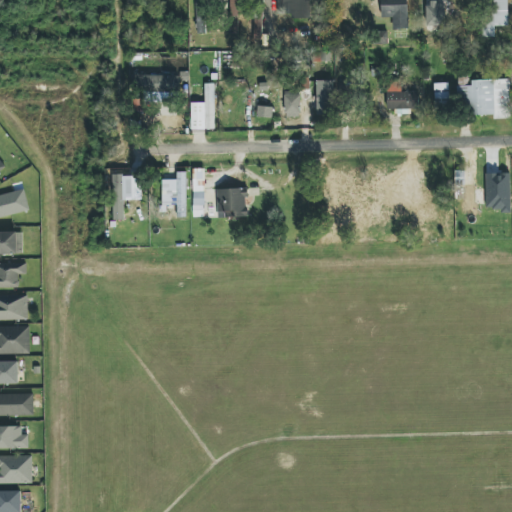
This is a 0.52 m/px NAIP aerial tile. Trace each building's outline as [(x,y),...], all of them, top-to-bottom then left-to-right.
[(205,0),(196,0),(197,34),(206,33),(205,0)] [(238,34),(238,0),(227,0),(227,33),(238,34)] [(291,19),(310,19),(309,0),(279,0),(280,11),(290,11),(291,19)] [(381,0),(382,18),(393,18),(393,29),(409,29),(407,0),(381,0)] [(508,26),(507,0),(483,0),(484,37),(495,37),(495,26),(508,26)] [(252,39),(262,40),(263,11),(253,10),(252,39)] [(374,31),(374,44),(387,45),(387,32),(374,31)] [(469,80),(469,92),(462,92),(462,116),(494,115),(494,119),(510,119),(509,79),(469,80)] [(334,80),(316,80),(316,114),(335,114),(334,80)] [(388,111),(419,110),(418,92),(401,92),(401,82),(387,83),(388,111)] [(215,130),(214,83),(205,84),(205,103),(191,103),(191,130),(215,130)] [(448,83),(434,84),(435,101),(449,101),(448,83)] [(285,117),(301,117),(300,91),(284,92),(285,117)] [(273,107),(257,107),(257,118),(273,118),(273,107)] [(193,217),(205,217),(204,168),(192,169),(193,217)] [(473,170),(455,171),(455,187),(460,187),(460,213),(466,213),(466,225),(475,225),(475,217),(483,217),(483,189),(473,189),(473,170)] [(162,179),(162,205),(177,206),(176,218),(186,218),(187,172),(177,172),(177,180),(162,179)] [(142,200),(142,176),(113,176),(113,220),(124,220),(124,200),(142,200)] [(217,189),(218,218),(248,217),(247,188),(217,189)] [(0,216),(29,212),(26,191),(0,195),(0,216)] [(0,254),(23,254),(23,232),(0,232),(0,254)] [(0,288),(19,288),(18,275),(27,275),(27,261),(2,262),(2,268),(0,268),(0,288)] [(0,320),(28,320),(28,295),(0,296),(0,320)] [(0,354),(30,354),(30,326),(0,327),(0,354)] [(0,384),(19,384),(18,362),(0,361),(0,384)] [(33,394),(0,394),(0,416),(34,416),(33,394)] [(22,426),(0,426),(0,449),(29,449),(29,435),(22,435),(22,426)] [(0,484),(33,484),(32,456),(0,456),(0,484)] [(0,511),(21,511),(21,491),(0,491),(0,511)]
